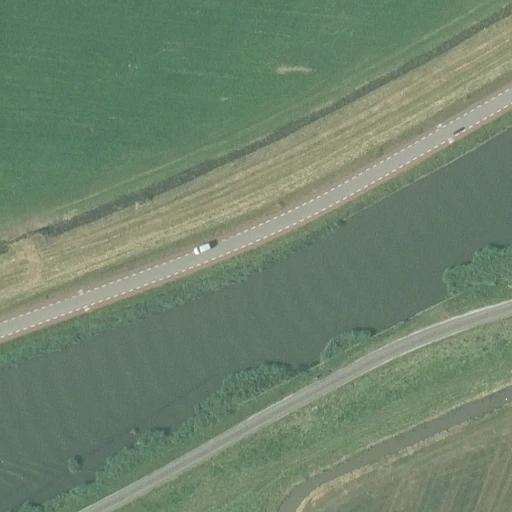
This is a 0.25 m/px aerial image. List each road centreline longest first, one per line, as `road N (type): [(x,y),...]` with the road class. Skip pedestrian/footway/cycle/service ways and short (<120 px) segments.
road 1 (secondary): [(0,329),(307,211),(511,95)]
road 2 (unclassified): [(95,511),(390,353),(511,308)]
